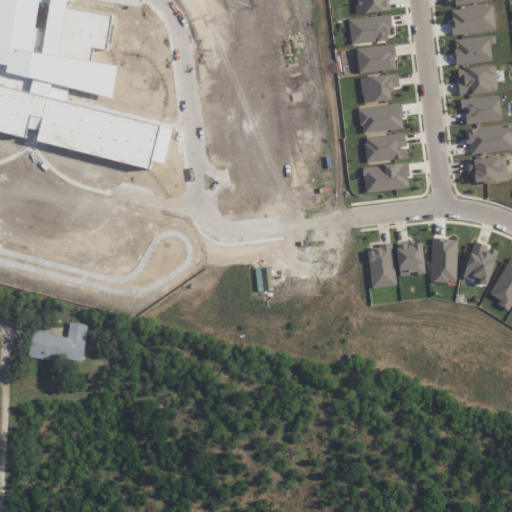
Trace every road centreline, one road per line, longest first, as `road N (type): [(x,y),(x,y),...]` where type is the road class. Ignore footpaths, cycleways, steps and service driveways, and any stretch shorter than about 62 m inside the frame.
road 1 (residential): [(287,0),(312,215)]
road 2 (residential): [(330,213),(306,0)]
road 3 (residential): [(511,212),(462,198),(312,215)]
road 4 (residential): [(416,0),(442,199)]
